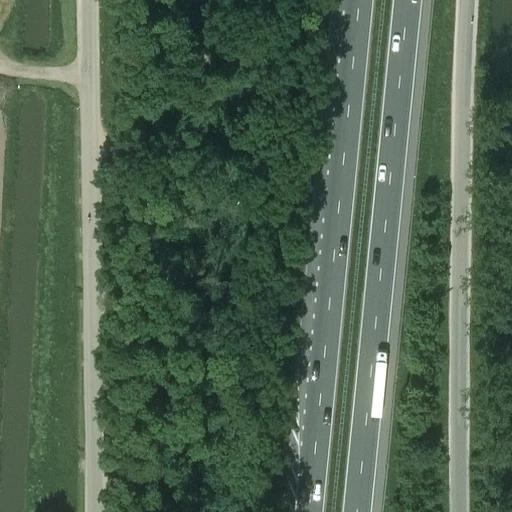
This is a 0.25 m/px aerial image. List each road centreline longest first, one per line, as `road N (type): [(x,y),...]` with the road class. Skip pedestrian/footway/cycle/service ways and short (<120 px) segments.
road 1 (motorway): [(360,0),(309,511)]
road 2 (motorway): [(355,511),(405,0)]
road 3 (tertiary): [(456,511),(465,0)]
road 4 (tertiary): [(93,511),(91,0)]
